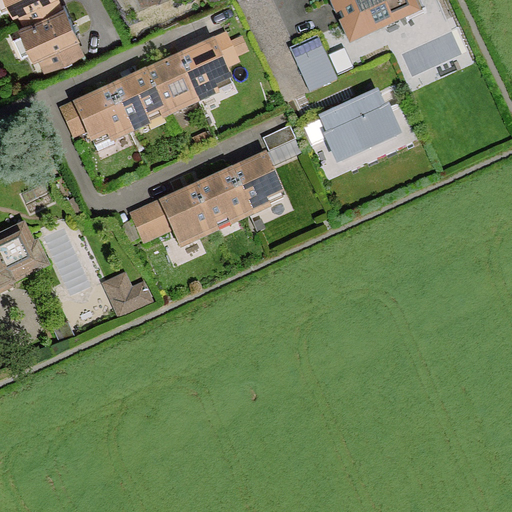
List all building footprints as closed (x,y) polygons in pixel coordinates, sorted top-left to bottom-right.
[(30,26),(68,9),(64,0),(14,0),(21,13),(24,12),(30,26)] [(330,0),(337,14),(342,11),(345,18),(340,20),(350,42),(423,9),(418,0),(330,0)] [(70,7),(68,9),(30,26),(28,27),(42,58),(44,58),(50,71),(88,54),(81,40),(84,38),(70,7)] [(318,35),(291,48),(311,92),(338,79),(318,35)] [(216,49),(198,57),(218,102),(224,100),(220,93),(237,85),(231,72),(243,66),(240,60),(252,54),(245,41),(234,46),(230,37),(214,44),(216,49)] [(339,74),(354,67),(345,47),(330,55),(339,74)] [(218,102),(198,57),(153,77),(173,122),(218,102)] [(153,77),(116,95),(136,140),(154,132),(151,125),(165,118),(168,124),(173,122),(153,77)] [(136,140),(116,95),(82,110),(80,106),(65,112),(78,141),(90,135),(96,148),(112,141),(116,148),(136,140)] [(336,139),(352,175),(423,143),(406,106),(388,114),(381,99),(308,132),(315,148),(336,139)] [(295,125),(267,135),(278,163),(306,153),(295,125)] [(271,162),(238,176),(259,222),(275,215),(272,207),(289,200),(271,162)] [(238,176),(203,193),(223,238),(259,222),(238,176)] [(223,238),(203,193),(169,209),(166,204),(135,219),(148,247),(178,233),(187,255),(223,238)] [(40,248),(31,226),(0,240),(0,299),(22,289),(20,285),(54,269),(43,246),(40,248)] [(149,286),(116,301),(125,320),(158,305),(149,286)]
